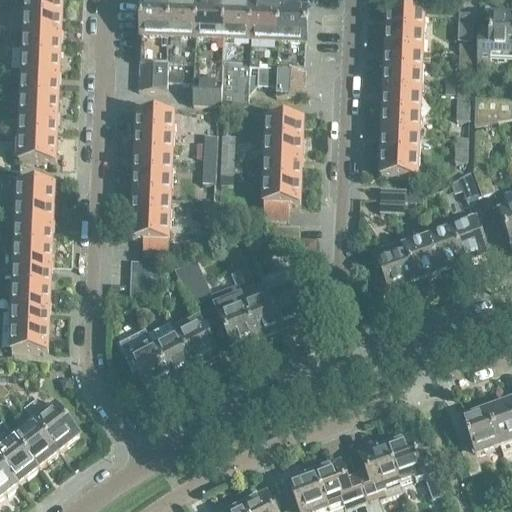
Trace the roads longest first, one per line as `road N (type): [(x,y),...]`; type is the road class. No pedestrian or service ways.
road 1 (residential): [(144,461),(90,373),(108,0)]
road 2 (residential): [(355,0),(339,282),(366,366)]
road 3 (residential): [(156,511),(253,458),(422,392)]
road 4 (residential): [(144,461),(217,423),(366,366)]
